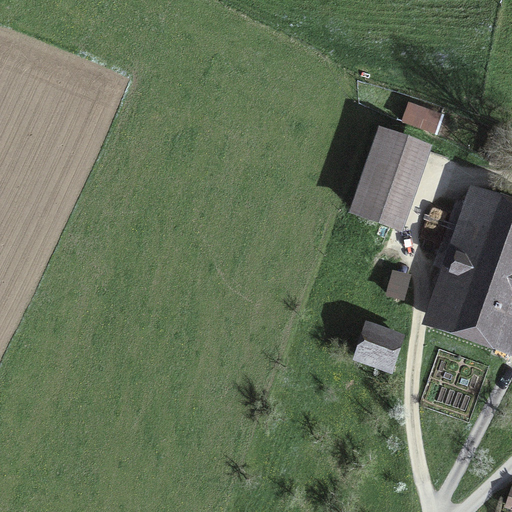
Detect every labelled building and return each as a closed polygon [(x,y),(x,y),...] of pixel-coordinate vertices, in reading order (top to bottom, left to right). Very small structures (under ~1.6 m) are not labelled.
[(403,122),(434,133),(440,116),(409,105),(403,122)] [(487,159),(505,166),(511,148),(511,136),(498,131),(487,159)] [(384,132),(357,207),(396,221),(423,145),(384,132)] [(511,346),(511,343),(511,209),(480,198),(476,209),(464,204),(442,267),(444,268),(436,291),(446,295),(437,321),(511,346)] [(390,291),(403,295),(410,274),(397,270),(390,291)] [(369,334),(362,355),(391,365),(399,344),(369,334)]
